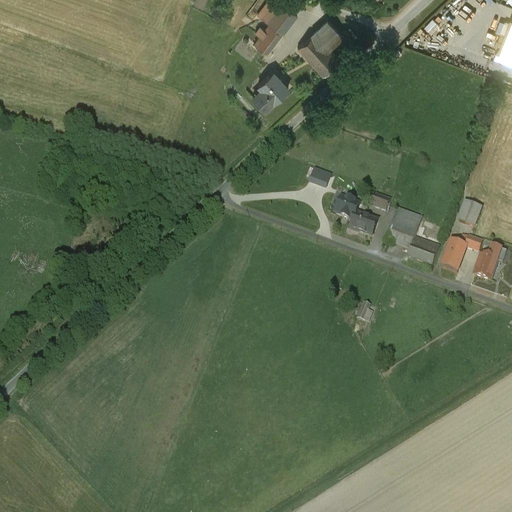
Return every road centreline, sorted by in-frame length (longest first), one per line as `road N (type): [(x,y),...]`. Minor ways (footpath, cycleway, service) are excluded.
road 1 (unclassified): [(511,308),(215,196)]
road 2 (unclassified): [(0,396),(215,196)]
road 3 (unclassified): [(215,196),(427,0)]
